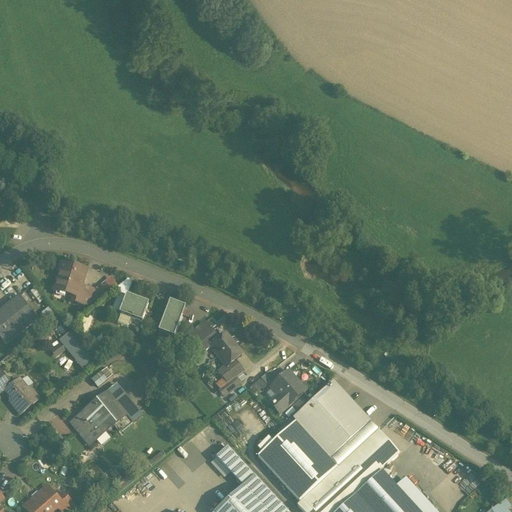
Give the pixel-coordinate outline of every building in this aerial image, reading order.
[(85,272),(62,265),(55,291),(77,297),(77,298),(80,288),(85,272)] [(95,292),(80,288),(77,298),(77,297),(75,304),(89,308),(95,292)] [(118,312),(124,297),(118,295),(112,310),(118,312)] [(147,304),(125,296),(124,297),(118,312),(118,313),(140,321),(147,304)] [(18,297),(0,311),(0,340),(5,347),(37,321),(18,297)] [(183,308),(168,303),(157,331),(172,337),(183,308)] [(225,336),(218,342),(208,329),(195,340),(205,352),(211,348),(226,367),(234,361),(241,356),(225,336)] [(59,358),(70,349),(87,371),(99,362),(76,331),(52,349),(59,358)] [(226,367),(217,373),(218,374),(211,379),(220,391),(227,385),(227,386),(235,379),(243,373),(234,361),(226,367),(226,368),(226,367)] [(271,372),(261,380),(270,391),(271,390),(270,390),(279,381),(271,372)] [(19,382),(12,388),(0,373),(0,386),(4,391),(13,402),(12,407),(20,416),(36,403),(37,398),(32,393),(28,392),(19,382)] [(279,381),(270,390),(271,390),(278,397),(270,405),(280,416),(306,392),(288,373),(279,381)] [(100,374),(91,381),(98,389),(106,381),(100,374)] [(235,379),(227,386),(227,385),(220,391),(219,392),(223,397),(239,385),(235,379)] [(333,383),(293,420),(296,423),(301,429),(341,393),(333,383)] [(136,409),(122,392),(121,393),(116,386),(107,394),(126,418),(133,425),(142,418),(136,410),(136,409)] [(341,393),(301,429),(330,461),(370,424),(341,393)] [(126,418),(107,394),(86,411),(105,434),(106,434),(126,418)] [(87,411),(71,424),(89,446),(105,434),(87,411)] [(301,429),(296,423),(257,458),(300,505),(297,508),(301,511),(339,511),(355,498),(401,455),(379,431),(338,470),(330,461),(301,429)] [(227,446),(216,456),(244,485),(254,475),(227,446)] [(415,511),(381,474),(378,478),(355,498),(368,511),(415,511)] [(286,511),(254,475),(244,485),(214,511),(286,511)] [(47,488),(24,509),(26,511),(52,511),(57,508),(61,504),(58,500),(47,488)] [(71,511),(75,509),(64,495),(58,500),(61,504),(57,508),(60,511),(71,511)] [(368,511),(355,498),(339,511),(368,511)] [(505,502),(492,511),(506,511),(510,509),(505,502)]
